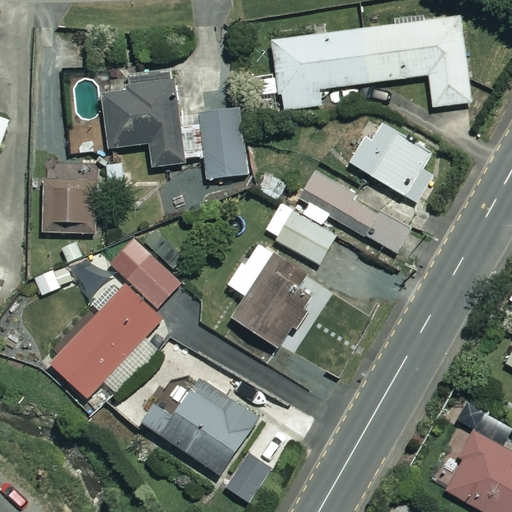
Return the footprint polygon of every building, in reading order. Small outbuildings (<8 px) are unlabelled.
[(473,103),(461,17),(274,43),(283,111),(324,106),(322,90),(430,76),(434,108),(473,103)] [(180,116),(176,81),(128,86),(129,92),(103,95),(110,150),(151,146),(153,169),(207,163),(209,180),(249,176),(241,109),(180,116)] [(0,150),(11,121),(0,117),(0,150)] [(444,162),(378,123),(353,164),(419,204),(444,162)] [(414,225),(318,171),(303,198),(399,251),(414,225)] [(65,180),(53,180),(53,187),(42,188),(43,235),(98,234),(97,181),(82,181),(82,190),(66,190),(65,180)] [(322,229),(331,215),(312,204),(305,216),(282,203),(265,233),(320,266),(337,237),(322,229)] [(182,283),(134,239),(110,265),(130,283),(53,366),(89,399),(163,318),(156,311),(182,283)] [(289,263),(258,243),(230,286),(248,298),(234,319),(281,349),(313,300),(279,278),(289,263)] [(58,270),(34,280),(43,301),(66,291),(58,270)] [(198,353),(171,338),(162,355),(189,370),(198,353)] [(260,420),(201,380),(176,417),(156,404),(143,423),(223,476),(260,420)] [(511,432),(511,427),(468,403),(456,426),(472,435),(459,458),(464,461),(448,491),(486,511),(511,511),(511,452),(504,448),(511,432)] [(271,469),(247,453),(225,487),(249,502),(271,469)]
